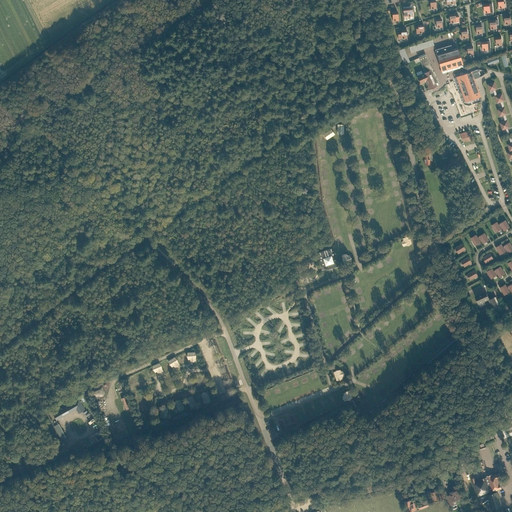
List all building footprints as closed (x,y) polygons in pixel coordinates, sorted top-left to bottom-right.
[(488,4),(484,5),(485,13),(486,13),(487,13),(492,12),(493,14),(492,4),(488,4)] [(406,8),(403,8),(404,17),(407,17),(409,16),(409,17),(410,17),(410,16),(413,16),(413,18),(412,11),(414,11),(413,7),(411,8),(406,8)] [(455,14),(449,15),(450,23),(459,22),(459,24),(458,15),(455,15),(455,14)] [(495,20),(490,21),(490,29),(496,29),(496,32),(497,32),(496,24),(498,24),(497,20),(495,20)] [(417,26),(416,26),(416,34),(420,33),(420,34),(421,33),(424,33),(424,35),(423,24),(417,25),(417,26)] [(398,33),(397,33),(398,39),(403,39),(404,39),(404,38),(407,38),(407,41),(406,30),(400,30),(400,32),(398,33)] [(432,39),(409,46),(411,52),(434,45),(432,39)] [(489,41),(481,42),(482,50),(484,50),(484,51),(485,51),(485,50),(490,50),(490,53),(489,41)] [(458,66),(463,65),(458,48),(452,50),(451,45),(435,50),(442,71),(445,70),(451,68),(458,66)] [(425,72),(417,76),(420,83),(426,81),(429,89),(439,85),(437,80),(425,54),(418,58),(425,72)] [(480,77),(477,69),(471,71),(456,77),(461,92),(463,91),(467,101),(480,96),(474,79),(480,77)] [(495,81),(487,84),(490,91),(497,89),(495,81)] [(502,93),(495,96),(497,103),(505,101),(502,93)] [(505,107),(497,109),(500,117),(507,114),(505,107)] [(507,120),(500,122),(502,130),(510,128),(507,120)] [(467,131),(460,133),(463,142),(470,139),(467,131)] [(427,155),(423,155),(425,165),(430,164),(430,160),(432,160),(431,153),(427,154),(427,155)] [(505,220),(500,223),(504,230),(510,227),(505,220)] [(497,222),(491,225),(496,232),(501,229),(497,222)] [(484,233),(479,236),(483,243),(489,240),(484,233)] [(476,234),(471,238),(475,245),(480,241),(476,234)] [(462,243),(455,248),(458,253),(466,249),(462,243)] [(501,244),(496,247),(500,254),(506,251),(501,244)] [(321,257),(317,258),(322,271),(326,269),(325,268),(331,266),(331,267),(335,266),(338,264),(333,252),(331,253),(330,250),(325,252),(325,251),(320,253),(321,257)] [(490,253),(483,257),(486,263),(493,258),(490,253)] [(468,257),(461,261),(465,266),(472,262),(468,257)] [(501,266),(495,270),(499,277),(505,273),(501,266)] [(492,268),(487,271),(491,278),(496,275),(492,268)] [(474,270),(467,274),(471,280),(478,275),(474,270)] [(505,284),(500,288),(504,295),(510,291),(505,284)] [(486,291),(475,296),(478,304),(489,299),(486,291)] [(494,297),(489,300),(492,307),(497,304),(499,304),(495,297),(494,297)] [(80,400),(69,406),(72,411),(77,409),(80,413),(85,410),(80,400)] [(72,411),(69,406),(60,411),(63,416),(72,411)] [(60,411),(54,414),(57,420),(63,416),(60,411)] [(281,429),(298,423),(295,414),(290,416),(292,421),(287,423),(285,419),(285,417),(278,420),(281,429)] [(474,478),(470,479),(476,496),(477,496),(479,501),(485,504),(486,504),(487,508),(491,506),(492,508),(495,507),(496,511),(503,511),(496,490),(501,488),(498,479),(500,478),(498,474),(491,476),(491,475),(488,476),(486,477),(476,481),(474,478)] [(450,495),(446,496),(449,505),(454,504),(453,501),(455,500),(455,501),(460,500),(460,499),(459,496),(460,496),(459,493),(458,490),(456,485),(452,487),(454,491),(449,492),(450,495)] [(437,490),(430,493),(431,497),(432,497),(434,500),(439,499),(437,490)] [(408,511),(417,510),(415,502),(414,499),(404,501),(407,511),(408,511)]
